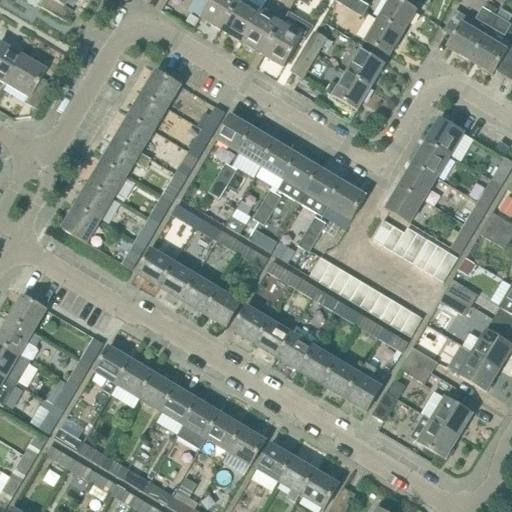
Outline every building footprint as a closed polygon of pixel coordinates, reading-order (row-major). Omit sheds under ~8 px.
[(66,25),(73,14),(62,8),(66,0),(46,0),(41,10),(66,25)] [(222,33),(240,2),(237,0),(212,0),(201,20),(222,33)] [(348,9),(353,0),(334,0),(333,1),(348,9)] [(362,18),(368,7),(356,0),(353,0),(348,9),(362,18)] [(403,36),(417,13),(395,0),(391,0),(379,21),(403,36)] [(243,45),(261,14),(240,2),(222,33),(243,45)] [(498,11),(486,4),(483,10),(482,9),(476,19),(491,28),(497,18),(495,17),(498,11)] [(504,36),(510,26),(508,25),(511,18),(511,16),(501,11),(497,18),(491,28),(504,36)] [(470,63),(485,39),(462,25),(466,18),(456,12),(444,33),(454,39),(447,49),(470,63)] [(263,57),(282,26),(261,14),(243,45),(263,57)] [(289,14),(282,26),(263,57),(285,70),(302,40),(306,42),(314,29),(289,14)] [(389,59),(403,36),(379,21),(365,44),(389,59)] [(317,55),(326,41),(315,35),(306,49),(317,55)] [(507,52),(485,39),(470,63),(493,77),(496,72),(505,78),(511,67),(511,49),(510,48),(507,52)] [(22,60),(0,47),(0,83),(6,87),(22,60)] [(302,80),(313,63),(317,55),(306,49),(291,74),(302,80)] [(371,90),(385,67),(361,53),(347,75),(371,90)] [(36,112),(50,86),(40,80),(44,73),(22,60),(6,87),(28,100),(24,105),(36,112)] [(167,111),(181,88),(156,74),(143,96),(167,111)] [(371,90),(347,75),(339,89),(332,85),(326,94),(358,113),(371,90)] [(306,96),(312,87),(302,80),(296,89),(306,96)] [(154,133),(167,111),(143,96),(130,119),(154,133)] [(212,137),(215,132),(226,115),(216,109),(202,131),(212,137)] [(239,155),(253,131),(231,118),(217,141),(239,155)] [(140,156),(141,155),(154,133),(130,119),(116,141),(140,156)] [(451,158),(454,153),(464,135),(440,121),(426,143),(451,158)] [(198,138),(189,154),(199,160),(208,144),(212,137),(202,131),(198,138)] [(253,183),(262,168),(276,145),(253,131),(239,155),(231,169),(236,172),(253,183)] [(140,156),(116,141),(103,164),(127,178),(135,165),(145,171),(151,161),(141,155),(140,156)] [(437,181),(451,158),(426,143),(413,166),(437,181)] [(504,160),(510,150),(500,144),(494,154),(504,160)] [(284,182),(298,158),(276,145),(262,168),(284,182)] [(307,195),(321,172),(298,158),(284,182),(278,192),(301,206),(307,195)] [(195,167),(185,161),(175,176),(185,182),(195,167)] [(114,201),(127,178),(103,164),(89,186),(114,201)] [(228,186),(236,172),(224,166),(216,180),(228,186)] [(424,203),(437,181),(413,166),(399,189),(424,203)] [(510,172),(501,166),(491,183),(501,189),(510,172)] [(343,185),(321,172),(307,195),(301,206),(323,219),(329,209),(343,185)] [(220,201),(228,186),(216,180),(209,194),(220,201)] [(181,189),(171,183),(162,199),(172,205),(181,189)] [(352,222),(356,216),(366,199),(343,185),(329,209),(352,222)] [(100,223),(114,201),(89,186),(76,208),(100,223)] [(410,226),(424,203),(399,189),(386,211),(410,226)] [(497,195),(487,190),(478,205),(488,211),(497,195)] [(274,213),(282,198),(271,192),(262,206),(274,213)] [(511,200),(508,198),(500,212),(511,219),(511,218),(511,200)] [(168,212),(158,206),(148,221),(159,227),(168,212)] [(265,227),(274,213),(262,206),(254,220),(265,227)] [(87,245),(100,223),(76,208),(62,231),(87,245)] [(200,221),(184,211),(178,221),(194,231),(200,221)] [(240,237),(250,220),(237,212),(226,229),(240,237)] [(484,218),(474,212),(465,227),(475,233),(484,218)] [(511,242),(511,241),(511,226),(492,215),(486,227),(511,242)] [(318,239),(326,225),(315,218),(307,233),(318,239)] [(384,223),(372,242),(382,248),(383,247),(394,229),(384,223)] [(223,234),(207,225),(201,235),(217,244),(223,234)] [(506,252),(511,242),(486,227),(479,237),(506,252)] [(154,234),(144,228),(135,244),(145,250),(154,234)] [(383,247),(382,248),(393,254),(404,235),(394,229),(383,247)] [(393,254),(403,260),(417,236),(407,230),(405,232),(404,235),(393,254)] [(309,254),(318,239),(307,233),(298,247),(309,254)] [(471,240),(461,234),(451,250),(461,256),(471,240)] [(403,260),(413,266),(414,266),(427,242),(417,236),(403,260)] [(246,248),(230,238),(224,248),(240,258),(246,248)] [(414,266),(413,266),(423,272),(424,272),(438,248),(427,242),(414,266)] [(424,272),(423,272),(434,279),(448,255),(438,248),(424,272)] [(141,257),(131,251),(122,266),(132,272),(141,257)] [(159,289),(174,265),(151,251),(137,276),(159,289)] [(268,261),(252,252),(246,262),(262,271),(268,261)] [(448,255),(434,279),(444,285),(458,261),(448,255)] [(321,260),(309,279),(319,285),(331,266),(327,264),(321,260)] [(182,303),(196,278),(174,265),(159,289),(182,303)] [(331,266),(319,285),(330,291),(341,272),(337,269),(331,266)] [(297,279),(280,268),(274,279),(291,289),(297,279)] [(341,272),(330,291),(340,297),(351,278),(346,275),(341,272)] [(204,316),(219,292),(196,278),(182,303),(204,316)] [(351,278),(340,297),(350,303),(361,284),(356,281),(351,278)] [(471,310),(478,297),(453,282),(445,294),(471,310)] [(318,291),(304,283),(298,293),(312,302),(318,291)] [(361,284),(350,303),(360,309),(371,290),(365,287),(361,284)] [(511,317),(511,289),(500,310),(511,317)] [(371,290),(360,309),(370,315),(382,296),(375,293),(371,290)] [(319,306),(335,315),(341,305),(325,295),(318,291),(312,302),(319,306)] [(227,330),(237,313),(241,306),(219,292),(204,316),(227,330)] [(465,319),(471,310),(445,294),(440,304),(465,319)] [(382,296),(370,315),(381,321),(392,302),(385,298),(382,296)] [(33,336),(37,330),(47,313),(23,298),(9,321),(33,336)] [(392,302),(381,321),(391,327),(402,308),(394,304),(392,302)] [(255,346),(269,322),(247,308),(232,333),(255,346)] [(402,308),(391,327),(401,333),(412,315),(404,310),(402,308)] [(363,318),(348,309),(341,319),(357,329),(363,318)] [(412,315),(401,333),(411,340),(422,321),(414,316),(412,315)] [(33,336),(9,321),(0,335),(0,345),(20,358),(28,345),(36,350),(41,342),(33,337),(33,336)] [(277,360),(292,335),(269,322),(255,346),(277,360)] [(386,332),(370,322),(364,333),(379,342),(386,332)] [(277,360),(300,373),(314,349),(319,341),(312,337),(313,334),(304,328),(302,331),(296,328),(292,335),(277,360)] [(393,336),(386,332),(379,342),(386,346),(402,356),(408,345),(393,336)] [(499,372),(511,351),(511,348),(487,333),(472,356),(499,372)] [(0,375),(18,387),(31,365),(28,364),(28,362),(20,358),(0,345),(0,375)] [(100,353),(90,347),(80,363),(90,369),(100,353)] [(486,394),(499,372),(472,356),(460,348),(447,370),(486,394)] [(117,387),(131,363),(109,349),(99,366),(94,373),(107,381),(101,391),(111,397),(117,387)] [(322,387),(337,362),(314,349),(300,373),(322,387)] [(431,376),(437,365),(412,350),(406,361),(431,376)] [(425,386),(431,376),(406,361),(399,371),(425,386)] [(359,376),(337,362),(322,387),(344,400),(359,376)] [(139,400),(154,376),(131,363),(117,387),(139,400)] [(367,414),(377,397),(382,389),(370,382),(376,371),(365,365),(359,376),(344,400),(367,414)] [(86,376),(76,370),(67,385),(77,391),(86,376)] [(17,386),(0,375),(0,406),(3,409),(17,386)] [(162,414),(176,390),(154,376),(139,400),(162,414)] [(64,413),(77,391),(67,385),(62,393),(54,388),(46,402),(64,413)] [(184,427),(199,403),(176,390),(162,414),(184,427)] [(440,409),(432,423),(459,439),(472,416),(455,406),(446,400),(435,394),(429,403),(440,409)] [(384,425),(395,407),(398,402),(386,395),(372,417),(384,425)] [(50,436),(64,413),(46,402),(32,426),(50,436)] [(210,434),(221,416),(199,403),(184,427),(206,441),(210,434)] [(229,454),(243,430),(221,416),(210,434),(206,441),(229,454)] [(445,461),(459,439),(432,423),(418,445),(445,461)] [(256,461),(266,443),(243,430),(229,454),(250,467),(251,468),(256,461)] [(54,441),(78,455),(84,445),(60,431),(54,441)] [(44,448),(33,441),(24,457),(34,463),(44,448)] [(92,463),(98,453),(84,445),(78,455),(92,463)] [(280,484),(294,460),(271,447),(257,470),(280,484)] [(73,461),(57,452),(52,462),(67,471),(73,461)] [(114,477),(120,467),(105,457),(99,468),(114,477)] [(302,497),(316,474),(294,460),(280,484),(292,491),(287,500),(295,505),(300,496),(302,497)] [(30,470),(20,464),(11,480),(21,486),(30,470)] [(96,475),(80,465),(74,475),(90,485),(96,475)] [(137,490),(143,480),(127,471),(121,481),(137,490)] [(325,511),(329,504),(339,487),(316,474),(302,497),(325,511)] [(106,506),(111,498),(117,488),(96,475),(90,485),(85,493),(106,506)] [(10,480),(3,476),(0,481),(0,503),(7,508),(21,486),(11,480),(10,480)] [(166,508),(172,511),(193,511),(195,511),(198,505),(189,501),(198,487),(186,480),(175,499),(172,498),(166,508)] [(221,482),(208,498),(219,507),(233,491),(221,482)] [(159,504),(166,494),(150,484),(144,494),(159,504)] [(346,511),(356,497),(343,489),(329,511),(346,511)] [(124,492),(118,502),(121,503),(116,511),(117,511),(129,511),(131,510),(134,511),(140,501),(124,492)]
